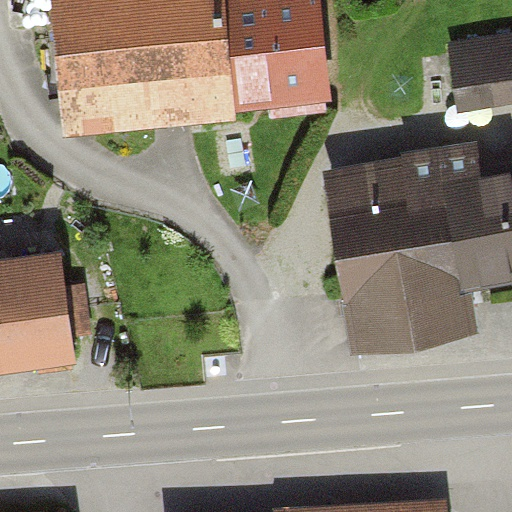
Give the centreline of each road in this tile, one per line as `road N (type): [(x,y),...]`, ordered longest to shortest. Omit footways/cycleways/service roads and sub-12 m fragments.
road 1 (residential): [(278,422),(251,281),(230,243),(172,204),(109,188),(44,149),(25,124),(0,56)]
road 2 (tertiary): [(278,422),(0,446)]
road 3 (tertiary): [(511,404),(278,422)]
